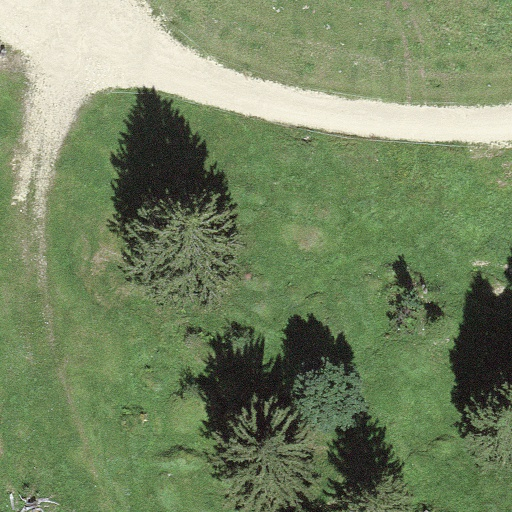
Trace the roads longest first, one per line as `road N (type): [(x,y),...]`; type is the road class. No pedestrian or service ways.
road 1 (track): [(15,0),(268,103),(411,123),(511,120)]
road 2 (track): [(101,511),(46,330),(39,241),(48,159),(78,31)]
